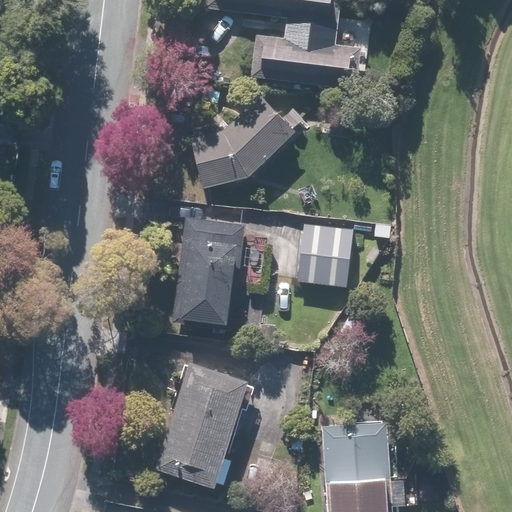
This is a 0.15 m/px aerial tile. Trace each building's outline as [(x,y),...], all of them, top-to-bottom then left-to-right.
[(345,0),(205,0),(204,8),(289,18),(287,39),(257,36),(253,77),(361,89),(368,26),(343,24),(345,0)] [(234,86),(207,85),(206,104),(233,106),(234,86)] [(264,93),(228,129),(193,139),(207,190),(256,177),(302,130),(264,93)] [(210,334),(233,336),(234,323),(239,323),(248,222),(188,217),(180,316),(211,319),(210,334)] [(357,227),(302,223),(297,283),(352,287),(357,227)] [(109,327),(100,326),(98,356),(107,356),(107,353),(126,354),(129,305),(111,303),(109,327)] [(258,379),(194,359),(161,469),(225,489),(258,379)] [(394,422),(325,426),(328,480),(339,480),(340,511),(398,511),(398,503),(419,502),(418,475),(397,476),(394,422)]
